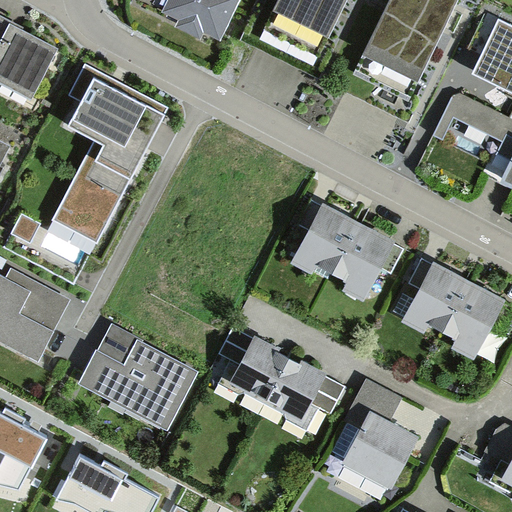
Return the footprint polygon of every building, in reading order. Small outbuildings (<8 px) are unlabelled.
[(220,32),(236,0),(164,0),(163,4),(180,12),(176,19),(201,31),(204,25),(220,32)] [(275,0),(275,1),(329,28),(336,15),(343,0),(275,0)] [(436,35),(453,0),(390,0),(366,48),(416,73),(424,58),(436,35)] [(0,77),(31,93),(58,43),(0,12),(0,77)] [(511,18),(500,13),(474,64),(511,82),(511,18)] [(113,82),(91,71),(63,123),(94,139),(54,215),(98,239),(166,109),(113,82)] [(511,117),(462,91),(453,94),(433,134),(488,162),(495,147),(511,155),(501,174),(511,179),(511,117)] [(0,160),(9,144),(0,138),(0,160)] [(345,213),(312,196),(300,220),(307,224),(290,259),(313,271),(318,261),(345,275),(341,284),(365,296),(380,266),(392,272),(406,244),(375,228),(345,213)] [(23,208),(14,229),(33,238),(42,217),(23,208)] [(56,232),(49,250),(83,264),(90,246),(56,232)] [(455,271),(424,255),(411,280),(418,283),(402,315),(427,328),(432,319),(457,332),(452,342),(475,353),(491,323),(503,330),(511,311),(511,300),(485,286),(455,271)] [(0,334),(38,356),(70,297),(10,265),(6,273),(0,270),(0,334)] [(95,383),(166,423),(197,368),(113,321),(82,376),(95,383)] [(331,410),(345,384),(323,372),(326,365),(306,355),(278,340),(255,329),(252,335),(233,325),(220,351),(231,356),(219,379),(239,390),(245,389),(285,410),(286,416),(306,427),(319,403),(331,410)] [(403,394),(367,375),(348,411),(361,418),(342,454),(391,481),(418,431),(400,421),(391,416),(403,394)] [(0,411),(0,482),(20,488),(49,436),(34,429),(8,415),(0,411)] [(490,478),(511,489),(511,427),(502,423),(489,448),(503,454),(490,478)] [(68,475),(55,497),(72,500),(92,511),(104,511),(106,509),(118,511),(148,511),(157,495),(123,479),(127,473),(105,461),(103,466),(80,454),(68,475)]
